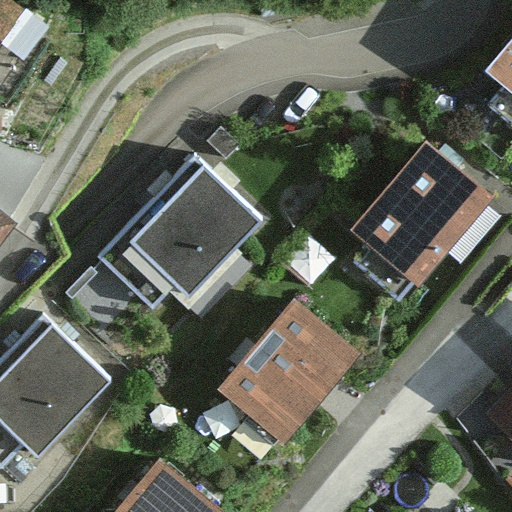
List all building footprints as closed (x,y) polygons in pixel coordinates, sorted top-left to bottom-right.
[(511,47),(497,65),(511,77),(511,47)] [(497,194),(431,140),(360,227),(426,281),(497,194)] [(276,217),(207,155),(109,263),(178,325),(276,217)] [(368,355),(302,302),(229,392),(295,445),(368,355)] [(128,389),(62,324),(0,386),(0,449),(34,483),(128,389)] [(230,511),(168,457),(119,511),(230,511)]
